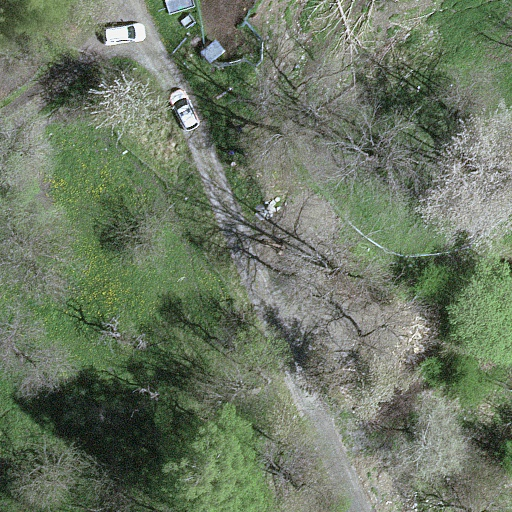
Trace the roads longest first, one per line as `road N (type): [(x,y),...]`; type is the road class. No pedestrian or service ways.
road 1 (track): [(378,511),(148,0)]
road 2 (track): [(117,0),(91,58),(0,138)]
